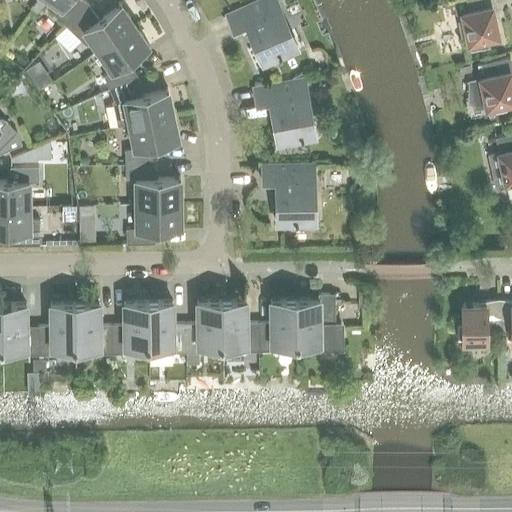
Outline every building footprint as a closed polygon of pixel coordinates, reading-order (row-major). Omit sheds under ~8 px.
[(65,25),(88,3),(83,0),(49,0),(46,6),(55,15),(65,25)] [(262,63),(297,48),(297,47),(292,49),(276,12),(281,10),(276,0),(260,0),(226,15),(233,31),(245,26),(262,63)] [(499,35),(499,34),(497,34),(491,7),(494,6),(493,0),(452,0),(456,14),(461,13),(463,19),(457,20),(461,36),(466,35),(470,50),(490,45),(489,44),(488,44),(486,38),(499,35)] [(119,5),(99,19),(88,3),(65,25),(85,44),(91,40),(97,50),(134,24),(119,2),(118,3),(119,5)] [(137,76),(126,60),(147,46),(148,48),(150,47),(134,24),(97,50),(111,70),(103,75),(109,89),(137,76)] [(480,78),(470,80),(477,109),(486,107),(487,113),(506,109),(504,103),(511,101),(511,82),(510,72),(511,71),(511,68),(509,57),(477,64),(480,78)] [(470,64),(460,66),(461,73),(471,70),(470,64)] [(45,76),(34,82),(38,88),(48,81),(45,76)] [(166,88),(166,90),(142,96),(137,76),(109,89),(114,101),(112,101),(117,126),(129,123),(173,114),(167,88),(166,88)] [(277,142),(277,143),(315,136),(304,79),(253,88),(256,105),(275,102),(282,141),(277,142)] [(152,144),(176,139),(177,141),(178,140),(173,114),(129,123),(134,147),(124,149),(125,164),(153,163),(152,144)] [(0,152),(22,143),(16,131),(5,121),(0,126),(0,152)] [(498,151),(488,154),(496,189),(511,185),(511,132),(495,136),(498,151)] [(11,156),(11,160),(37,160),(37,158),(37,145),(11,156)] [(135,179),(135,203),(180,202),(180,176),(178,176),(178,178),(153,178),(153,163),(125,164),(125,179),(135,179)] [(276,223),(315,223),(315,222),(309,222),(308,182),(314,182),(314,164),(262,165),(262,182),(276,182),(276,223)] [(0,205),(29,205),(29,180),(38,180),(38,165),(10,165),(10,180),(0,180),(0,205)] [(60,185),(59,202),(71,202),(71,185),(60,185)] [(69,217),(93,218),(93,203),(70,202),(69,217)] [(135,228),(126,228),(126,243),(154,242),(154,228),(179,227),(179,229),(180,229),(180,202),(135,203),(135,228)] [(0,229),(11,230),(11,245),(39,244),(39,218),(29,218),(29,205),(0,205),(0,229)] [(94,230),(79,230),(79,242),(94,242),(94,230)] [(342,348),(341,323),(335,324),(334,293),(318,293),(318,298),(295,299),(295,344),(319,343),(319,348),(342,348)] [(246,299),(221,300),(222,345),(222,342),(245,342),(245,349),(259,349),(258,321),(246,321),(246,299)] [(258,321),(259,349),(272,349),(272,342),(294,341),(294,344),(295,344),(295,299),(270,299),(270,321),(258,321)] [(197,322),(185,322),(185,350),(198,350),(198,345),(222,345),(221,300),(196,300),(197,322)] [(123,323),(111,324),(112,351),(125,351),(125,346),(148,346),(148,301),(123,301),(123,323)] [(172,301),(148,301),(148,346),(149,346),(149,344),(172,343),(172,351),(185,350),(185,322),(173,323),(172,301)] [(484,303),(461,303),(462,324),(457,324),(457,339),(462,339),(462,347),(483,347),(483,342),(486,342),(486,330),(499,330),(498,301),(484,301),(484,303)] [(511,302),(511,301),(498,301),(499,330),(507,330),(507,339),(511,339),(511,341),(511,302)] [(50,325),(38,325),(39,353),(52,352),(52,347),(75,347),(74,302),(50,302),(50,325)] [(99,302),(74,302),(75,347),(76,347),(76,345),(98,344),(99,352),(112,351),(111,324),(99,324),(99,302)] [(26,303),(1,303),(2,348),(2,346),(25,345),(25,353),(39,353),(38,325),(26,325),(26,303)]
